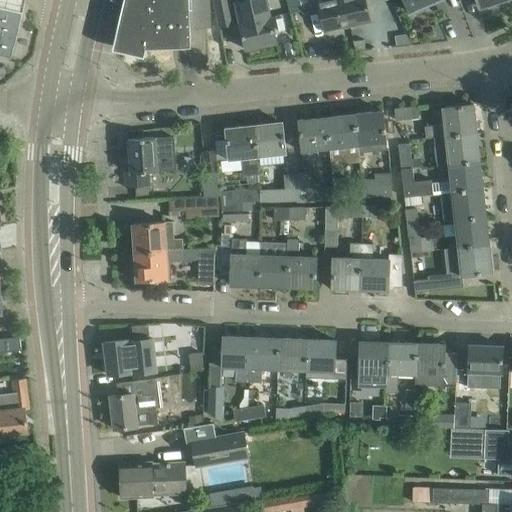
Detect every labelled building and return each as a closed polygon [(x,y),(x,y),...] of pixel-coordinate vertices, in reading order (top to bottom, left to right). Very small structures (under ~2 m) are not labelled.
[(0,0),(0,50),(11,53),(24,6),(6,0),(0,0)] [(123,0),(112,49),(144,56),(146,47),(192,46),(191,27),(211,26),(209,0),(123,0)] [(227,0),(213,0),(215,4),(214,4),(220,28),(233,25),(228,1),(227,1),(227,0)] [(266,0),(244,0),(235,2),(246,49),(276,42),(266,0)] [(325,31),(349,25),(343,0),(291,0),(294,12),(302,10),(302,12),(319,8),(325,31)] [(343,0),(349,25),(370,20),(364,0),(343,0)] [(404,0),(409,11),(413,10),(414,13),(427,8),(426,4),(434,0),(404,0)] [(363,37),(353,39),(355,49),(365,47),(363,37)] [(424,126),(426,137),(426,138),(434,137),(476,132),(473,103),(442,107),(444,124),(424,126)] [(411,118),(409,107),(394,108),(395,119),(411,118)] [(382,110),(354,113),(357,144),(386,141),(382,110)] [(326,116),(330,147),(331,161),(359,157),(357,144),(354,113),(326,116)] [(330,147),(326,116),(298,119),(301,151),(330,147)] [(282,121),(254,124),(258,155),(285,152),(282,121)] [(258,155),(254,124),(225,127),(228,159),(241,157),(243,175),(260,174),(258,155)] [(437,164),(448,163),(479,160),(476,132),(434,137),(437,164)] [(149,171),(158,171),(175,170),(173,136),(128,139),(129,159),(123,159),(125,187),(150,185),(149,171)] [(223,147),(222,137),(214,138),(215,148),(223,147)] [(398,144),(401,168),(412,167),(409,142),(398,144)] [(217,173),(216,150),(203,151),(204,173),(217,173)] [(415,195),(426,194),(451,191),(483,187),(479,160),(448,163),(450,182),(435,184),(434,179),(424,180),(413,181),(412,167),(401,168),(404,196),(415,195)] [(221,196),(220,191),(218,172),(217,173),(204,173),(202,173),(203,197),(217,196),(221,196)] [(276,200),(299,199),(296,173),(284,173),(285,188),(260,189),(261,200),(276,200)] [(308,173),(296,173),(299,199),(335,198),(334,186),(319,187),(319,184),(308,184),(308,173)] [(376,175),(377,188),(377,196),(391,196),(390,175),(376,175)] [(335,198),(350,197),(349,178),(333,179),(334,186),(335,198)] [(242,202),(261,200),(260,189),(260,186),(220,191),(221,196),(223,212),(243,211),(242,202)] [(483,187),(451,191),(454,219),(486,215),(483,187)] [(377,188),(364,189),(365,197),(377,196),(377,188)] [(218,208),(217,196),(203,197),(185,198),(186,210),(218,208)] [(362,205),(362,216),(377,215),(377,204),(362,205)] [(326,206),(325,227),(337,228),(337,217),(355,216),(354,205),(326,206)] [(289,207),(273,208),(274,219),(289,218),(289,207)] [(304,207),(289,207),(289,218),(304,218),(304,207)] [(407,224),(418,223),(416,208),(406,209),(407,224)] [(234,212),(223,212),(220,274),(230,274),(230,284),(258,285),(259,254),(243,253),(244,239),(233,238),(234,212)] [(454,219),(457,247),(489,243),(486,215),(454,219)] [(133,223),(134,252),(167,250),(165,221),(133,223)] [(432,236),(420,238),(418,223),(407,224),(410,252),(433,249),(432,236)] [(260,241),(259,254),(258,285),(286,286),(288,238),(287,238),(287,242),(260,241)] [(299,238),(288,238),(286,286),(315,287),(316,256),(298,255),(299,238)] [(360,289),(361,243),(350,242),(349,257),(332,256),(331,288),(360,289)] [(403,254),(393,253),(389,253),(388,258),(373,258),(373,243),(361,243),(360,289),(388,290),(388,286),(401,286),(402,266),(403,254)] [(413,280),(415,291),(463,286),(461,275),(492,272),(489,243),(457,247),(442,248),(443,260),(459,258),(460,271),(427,275),(427,278),(413,280)] [(215,247),(167,250),(134,252),(136,280),(168,278),(166,261),(199,259),(198,283),(214,284),(215,247)] [(148,323),(132,325),(133,340),(150,338),(148,323)] [(235,381),(249,381),(251,336),(222,335),(221,366),(236,367),(235,381)] [(279,337),(251,336),(249,381),(261,382),(262,368),(278,369),(279,337)] [(0,351),(21,349),(20,337),(0,339),(0,351)] [(127,340),(127,339),(104,342),(106,362),(104,362),(105,370),(107,370),(108,374),(130,372),(131,373),(156,370),(152,337),(150,338),(133,340),(127,340)] [(307,338),(279,337),(278,369),(306,370),(307,338)] [(336,339),(307,338),(306,370),(334,371),(336,339)] [(387,372),(388,341),(360,340),(358,387),(387,388),(387,372)] [(416,342),(388,341),(387,372),(387,388),(387,392),(398,392),(398,373),(415,373),(416,342)] [(445,343),(416,342),(415,373),(414,384),(456,385),(457,353),(444,352),(445,343)] [(468,370),(467,386),(483,387),(499,388),(500,372),(501,372),(502,346),(469,344),(468,364),(468,370)] [(156,407),(159,407),(156,378),(118,383),(120,394),(110,395),(114,428),(136,425),(136,424),(158,422),(156,407)] [(0,436),(15,435),(14,432),(27,431),(25,407),(28,407),(25,379),(13,380),(15,396),(0,397),(0,436)] [(207,412),(221,421),(222,387),(208,386),(207,412)] [(471,402),(455,401),(454,426),(470,427),(471,402)] [(305,407),(306,418),(326,414),(324,404),(305,407)] [(380,416),(386,416),(386,405),(362,404),(361,415),(367,415),(367,418),(380,419),(380,416)] [(263,406),(248,408),(250,419),(265,416),(263,406)] [(306,418),(305,407),(290,409),(291,420),(306,418)] [(235,421),(250,419),(248,408),(233,411),(235,421)] [(440,413),(440,426),(454,426),(454,414),(440,413)] [(401,415),(401,426),(413,426),(413,415),(401,415)] [(488,427),(488,418),(476,418),(475,426),(488,427)] [(203,424),(191,426),(193,439),(192,439),(196,467),(249,458),(244,431),(213,436),(211,422),(203,424)] [(451,428),(451,429),(450,441),(490,443),(491,429),(451,428)] [(511,443),(498,443),(497,474),(511,474),(511,443)] [(152,496),(188,494),(187,461),(120,463),(121,497),(152,496)] [(469,489),(413,487),(412,501),(468,502),(469,489)] [(336,490),(262,503),(263,511),(271,511),(291,508),(291,511),(304,511),(303,506),(338,500),(336,490)] [(244,511),(243,502),(194,510),(182,511),(244,511)] [(511,511),(511,503),(482,503),(481,511),(511,511)]
